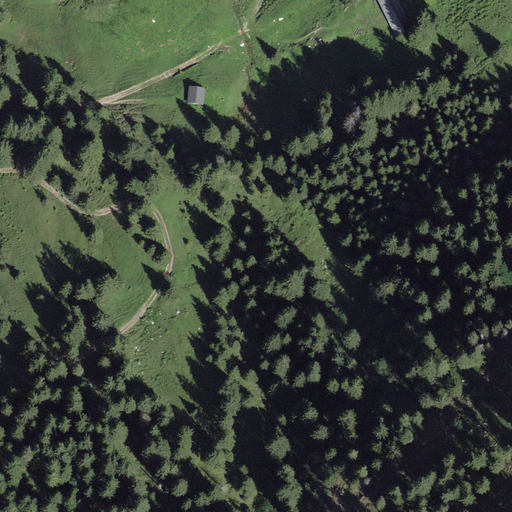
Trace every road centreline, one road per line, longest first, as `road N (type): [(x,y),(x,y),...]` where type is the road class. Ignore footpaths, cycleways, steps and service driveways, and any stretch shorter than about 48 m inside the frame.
road 1 (track): [(0,171),(17,168),(93,214),(135,202),(161,221),(167,269),(128,321),(90,348),(0,379)]
road 2 (track): [(258,0),(247,24),(109,98),(0,119)]
